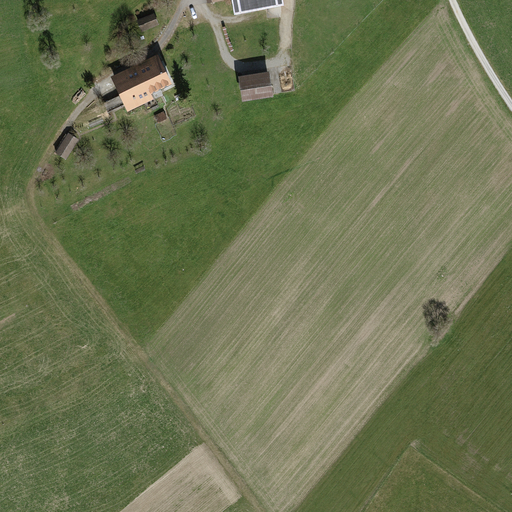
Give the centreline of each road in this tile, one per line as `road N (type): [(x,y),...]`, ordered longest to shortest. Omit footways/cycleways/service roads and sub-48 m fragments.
road 1 (track): [(289,0),(281,58),(258,69),(228,59),(201,0)]
road 2 (track): [(452,0),(511,106)]
